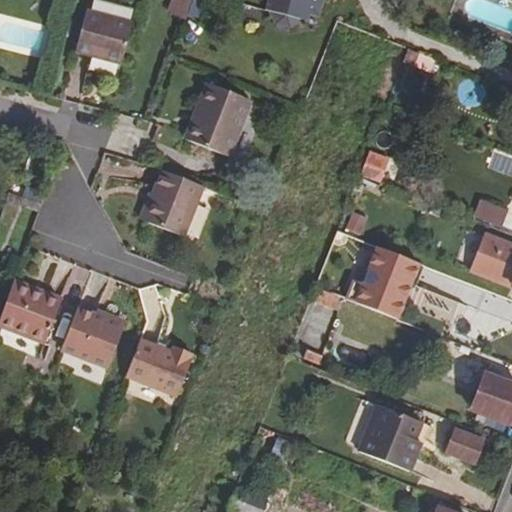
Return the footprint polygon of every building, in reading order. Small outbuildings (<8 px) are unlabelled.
[(185,15),(191,0),(174,0),(170,11),(185,15)] [(264,0),(262,9),(267,10),(274,23),(287,27),(300,19),(304,21),(306,13),(316,16),(320,0),(264,0)] [(85,14),(73,53),(119,66),(131,28),(85,14)] [(409,53),(404,65),(415,69),(419,57),(409,53)] [(205,111),(191,144),(228,160),(250,104),(207,86),(198,108),(205,111)] [(198,108),(184,142),(191,144),(205,111),(198,108)] [(142,221),(140,223),(187,241),(208,190),(161,172),(151,197),(142,221)] [(147,196),(138,220),(142,221),(151,197),(147,196)] [(511,218),(493,211),(485,227),(494,230),(511,237),(511,235),(511,218)] [(363,243),(349,279),(359,283),(373,247),(363,243)] [(333,245),(327,259),(340,264),(345,250),(333,245)] [(341,299),(393,318),(414,263),(373,247),(359,283),(349,279),(341,299)] [(496,286),(511,292),(511,249),(510,249),(496,286)] [(9,283),(0,309),(0,329),(43,344),(58,302),(9,283)] [(308,350),(304,360),(320,366),(341,314),(334,311),(340,298),(315,289),(310,302),(315,304),(307,323),(305,322),(296,346),(308,350)] [(76,308),(59,350),(106,369),(123,327),(76,308)] [(139,342),(125,378),(177,400),(191,363),(189,362),(191,355),(174,349),(171,356),(139,342)] [(511,386),(483,375),(468,410),(506,424),(511,408),(511,386)] [(377,407),(358,454),(409,474),(421,445),(414,441),(420,425),(377,407)] [(453,433),(443,454),(473,466),(482,445),(453,433)] [(276,440),(270,458),(280,462),(282,458),(288,444),(276,440)] [(288,444),(282,458),(291,462),(296,448),(288,444)] [(253,446),(247,461),(251,462),(258,447),(253,446)] [(258,447),(251,462),(260,466),(266,451),(258,447)] [(260,511),(265,500),(236,489),(228,509),(236,511),(235,511),(260,511)]
